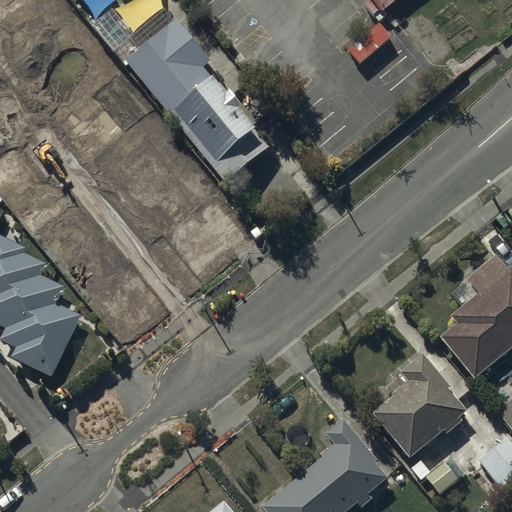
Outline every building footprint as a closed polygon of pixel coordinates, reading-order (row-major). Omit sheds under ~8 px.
[(371,24),(351,0),(347,0),(319,23),(340,50),(371,24)] [(403,0),(368,0),(383,17),(403,0)] [(112,58),(98,70),(121,97),(139,82),(226,184),(268,148),(236,111),(242,107),(229,91),(223,96),(201,69),(208,63),(164,12),(115,53),(127,68),(123,71),(112,58)] [(32,108),(12,124),(47,166),(67,150),(32,108)] [(125,109),(82,147),(101,169),(98,171),(160,242),(186,220),(181,215),(197,201),(194,197),(214,179),(189,151),(167,170),(151,152),(158,146),(125,109)] [(87,298),(130,264),(74,194),(59,206),(48,192),(22,213),(34,228),(32,229),(87,298)] [(0,326),(4,328),(0,336),(0,340),(15,348),(10,360),(52,379),(82,315),(57,303),(64,288),(41,278),(47,265),(24,255),(26,249),(0,237),(0,326)] [(494,256),(461,282),(473,298),(449,317),(455,326),(438,339),(471,380),(510,350),(511,352),(511,270),(510,268),(506,271),(494,256)] [(449,388),(422,356),(399,375),(406,383),(391,396),(392,398),(372,414),(410,459),(443,432),(446,434),(459,423),(456,419),(464,412),(447,390),(449,388)] [(511,399),(497,412),(511,430),(511,434),(477,462),(503,494),(511,487),(511,399)] [(342,421),(324,436),(332,445),(319,457),(322,460),(262,511),(346,511),(356,504),(361,510),(373,500),(368,495),(386,479),(373,464),(377,460),(342,421)] [(444,463),(425,479),(439,497),(459,482),(444,463)]
